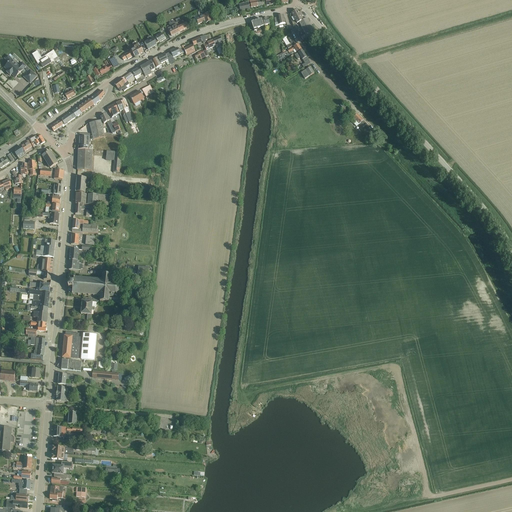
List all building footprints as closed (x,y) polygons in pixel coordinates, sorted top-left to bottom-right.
[(246,2),(246,5),(240,7),(239,7),(236,8),(238,13),(241,12),(250,10),(248,1),(246,2)] [(294,17),(292,18),(294,22),(296,20),(297,23),(299,22),(308,38),(316,34),(307,18),(304,20),(302,16),(303,16),(301,12),(299,14),(297,10),(292,13),(294,17)] [(200,18),(196,19),(198,24),(205,22),(203,16),(203,14),(202,12),(198,13),(200,18)] [(208,14),(203,16),(205,22),(206,24),(211,22),(208,14)] [(275,18),(275,24),(276,26),(279,26),(280,28),(283,27),(283,25),(286,24),(284,15),(278,17),(278,18),(275,18)] [(263,25),(261,20),(252,23),(255,31),(257,30),(256,30),(256,31),(256,32),(256,33),(257,33),(258,33),(266,31),(263,25)] [(177,26),(180,32),(189,28),(187,23),(180,27),(179,24),(177,25),(177,26)] [(177,26),(177,25),(169,28),(168,28),(169,29),(170,32),(172,36),(180,32),(177,26)] [(153,38),(154,40),(156,44),(166,38),(162,33),(161,34),(162,35),(157,38),(156,37),(153,38)] [(292,34),(287,36),(283,39),(288,48),(292,46),(297,44),(292,34)] [(214,40),(213,41),(217,50),(224,47),(220,37),(219,38),(214,40)] [(148,41),(145,43),(149,50),(157,46),(156,44),(154,40),(153,40),(152,39),(148,41)] [(208,43),(204,46),(205,47),(207,51),(210,49),(215,47),(213,41),(211,41),(212,41),(208,43)] [(289,53),(294,51),(295,53),(302,50),(298,44),(294,47),(294,48),(293,49),(292,48),(288,50),(289,53)] [(135,47),(136,49),(140,55),(144,53),(139,45),(135,47)] [(184,49),(186,54),(187,56),(190,55),(189,53),(195,50),(192,45),(184,49)] [(166,55),(170,64),(175,62),(174,58),(181,54),(183,53),(181,49),(178,50),(177,48),(170,52),(171,53),(166,55)] [(131,51),(134,56),(135,58),(140,55),(136,49),(132,52),(131,51)] [(298,60),(301,58),(305,64),(302,66),(304,68),(311,64),(302,50),(295,55),(298,60)] [(134,56),(131,51),(125,55),(125,54),(124,55),(124,56),(122,58),(124,61),(127,58),(128,59),(134,56)] [(38,52),(32,56),(38,65),(40,63),(43,67),(52,62),(53,61),(54,61),(53,60),(57,58),(54,52),(49,55),(42,59),(38,52)] [(165,54),(158,58),(161,64),(166,62),(167,66),(170,64),(166,55),(165,54)] [(109,61),(113,68),(119,65),(115,58),(109,61)] [(161,64),(158,58),(152,61),(158,71),(163,68),(161,64)] [(20,73),(25,68),(29,72),(24,78),(30,83),(37,77),(30,71),(26,67),(22,63),(18,67),(11,61),(4,68),(8,71),(7,73),(10,76),(11,75),(15,78),(20,73)] [(151,61),(147,64),(152,74),(157,71),(156,70),(151,61)] [(152,74),(147,64),(141,67),(143,73),(145,75),(146,77),(152,74)] [(95,65),(91,67),(97,77),(101,74),(102,75),(113,68),(111,65),(100,72),(95,65)] [(141,67),(132,73),(134,76),(135,76),(136,77),(135,78),(138,83),(138,84),(145,80),(144,78),(143,76),(141,77),(140,75),(143,73),(141,67)] [(314,73),(311,67),(301,73),(305,79),(314,73)] [(118,81),(115,84),(115,85),(120,92),(123,90),(124,91),(124,92),(127,89),(126,87),(130,85),(129,84),(128,82),(134,77),(131,73),(124,78),(122,79),(118,81)] [(91,86),(95,83),(91,76),(87,79),(91,86)] [(146,97),(153,93),(149,86),(142,90),(146,97)] [(66,95),(63,96),(66,101),(68,99),(77,94),(75,90),(74,90),(73,87),(71,88),(73,91),(66,95)] [(100,101),(103,97),(105,95),(104,93),(102,91),(99,93),(96,95),(93,98),(91,99),(90,99),(90,100),(94,106),(95,105),(96,105),(97,105),(97,104),(98,103),(100,101)] [(145,100),(139,91),(134,95),(130,97),(134,105),(141,101),(142,102),(145,100)] [(89,109),(94,106),(90,100),(89,100),(78,108),(82,114),(83,113),(89,109)] [(124,100),(120,102),(126,114),(126,115),(129,122),(129,123),(131,128),(134,127),(132,122),(133,121),(129,114),(130,113),(127,109),(128,108),(124,100)] [(120,102),(116,104),(120,112),(122,111),(124,115),(123,117),(126,124),(129,122),(126,115),(126,114),(120,102)] [(108,109),(112,118),(120,114),(115,104),(108,109)] [(82,114),(78,108),(74,111),(72,112),(76,118),(80,115),(81,116),(82,115),(82,114)] [(64,116),(62,117),(63,119),(64,118),(68,124),(76,118),(72,112),(65,117),(64,116)] [(116,133),(113,125),(110,118),(109,119),(107,115),(104,116),(101,117),(101,118),(104,124),(107,123),(113,134),(116,133)] [(357,115),(353,118),(351,121),(357,127),(359,125),(360,124),(366,131),(369,128),(368,127),(366,125),(367,125),(357,115)] [(63,119),(62,117),(61,119),(61,120),(51,127),(54,132),(65,125),(68,124),(64,118),(63,119)] [(94,140),(105,138),(101,121),(90,124),(94,140)] [(113,125),(116,133),(121,130),(117,123),(113,125)] [(80,134),(80,147),(89,147),(90,134),(80,134)] [(37,136),(30,140),(32,144),(34,144),(36,142),(37,145),(40,144),(41,145),(45,143),(41,136),(40,137),(38,138),(37,137),(37,136)] [(29,142),(30,141),(29,140),(25,143),(23,144),(24,146),(22,147),(25,151),(32,147),(29,142)] [(24,151),(22,148),(21,147),(17,149),(14,151),(15,153),(16,155),(19,159),(23,157),(26,155),(24,151)] [(78,150),(78,171),(92,171),(93,151),(90,151),(78,150)] [(43,156),(50,168),(58,164),(51,151),(43,156)] [(120,173),(122,153),(106,152),(106,160),(114,161),(113,173),(120,173)] [(0,167),(1,168),(9,163),(6,158),(0,161),(0,167)] [(55,177),(55,180),(63,181),(64,172),(56,171),(55,177)] [(77,177),(76,192),(85,193),(87,178),(77,177)] [(10,180),(3,183),(5,188),(5,189),(6,191),(11,189),(10,186),(12,186),(10,180)] [(21,199),(22,195),(22,189),(23,189),(23,185),(20,185),(20,189),(14,189),(14,195),(14,199),(21,199)] [(49,190),(43,189),(42,193),(61,195),(62,186),(55,185),(54,192),(53,192),(53,191),(49,190)] [(108,206),(109,196),(77,194),(76,214),(81,215),(81,210),(85,210),(85,208),(90,209),(90,205),(108,206)] [(53,197),(52,201),(48,201),(48,203),(57,204),(60,205),(61,198),(59,198),(60,196),(49,195),(49,197),(53,197)] [(48,214),(59,214),(59,212),(60,205),(47,204),(46,212),(48,213),(48,214)] [(59,214),(48,214),(35,213),(35,217),(37,217),(37,218),(43,218),(43,217),(49,217),(48,219),(50,219),(50,224),(58,225),(59,215),(59,214)] [(84,221),(73,220),(72,232),(83,233),(98,234),(98,227),(83,225),(83,228),(81,228),(81,230),(80,230),(81,225),(84,225),(84,224),(88,224),(89,222),(84,221)] [(35,222),(23,222),(23,229),(34,230),(35,222)] [(72,235),(71,245),(79,245),(80,235),(72,235)] [(94,246),(95,237),(87,236),(86,245),(94,246)] [(36,251),(36,256),(54,258),(55,241),(45,240),(45,247),(40,246),(40,251),(36,251)] [(70,260),(78,261),(79,256),(81,256),(82,255),(82,252),(81,251),(79,251),(79,250),(71,249),(70,260)] [(46,273),(52,273),(53,260),(43,259),(43,264),(40,263),(37,266),(37,270),(42,271),(42,272),(46,272),(46,273)] [(78,261),(70,260),(69,270),(75,271),(79,271),(82,269),(83,265),(83,262),(78,261)] [(46,272),(42,272),(39,271),(31,270),(30,270),(29,276),(36,277),(37,275),(44,276),(44,281),(51,282),(52,273),(46,273),(46,272)] [(101,299),(101,301),(100,302),(101,302),(103,302),(103,304),(107,304),(107,303),(109,303),(110,303),(111,303),(119,304),(120,299),(119,299),(120,294),(119,293),(120,292),(121,292),(121,290),(122,289),(121,289),(120,287),(121,287),(120,286),(119,287),(118,286),(118,285),(118,286),(116,286),(116,285),(115,285),(116,282),(116,276),(113,276),(112,276),(107,276),(107,275),(106,274),(105,276),(104,275),(103,275),(102,275),(103,276),(103,280),(102,280),(101,280),(96,280),(96,279),(95,280),(91,279),(90,279),(86,278),(86,279),(86,278),(85,278),(85,279),(81,279),(80,278),(80,279),(75,278),(74,278),(74,279),(73,279),(73,278),(72,278),(72,279),(71,280),(71,279),(70,280),(71,280),(71,281),(71,282),(70,282),(70,283),(69,284),(70,284),(69,288),(70,289),(69,290),(69,289),(68,290),(68,291),(68,292),(69,292),(70,293),(69,294),(70,294),(73,294),(73,295),(74,295),(78,295),(78,296),(79,296),(79,295),(84,296),(83,297),(84,297),(84,296),(85,296),(85,297),(88,297),(88,296),(89,296),(88,297),(89,297),(89,296),(94,296),(94,297),(94,296),(99,297),(99,299),(101,299)] [(30,283),(29,287),(36,288),(36,291),(50,293),(51,285),(30,283)] [(48,308),(50,293),(36,291),(29,290),(29,294),(34,295),(33,306),(48,308)] [(89,297),(88,297),(88,302),(83,302),(82,314),(88,315),(87,321),(91,321),(92,315),(92,311),(95,311),(96,309),(96,307),(97,304),(100,300),(101,301),(101,299),(99,299),(99,297),(94,296),(94,297),(94,296),(89,296),(89,297)] [(34,312),(34,318),(38,318),(37,323),(47,324),(48,313),(39,313),(34,312)] [(30,322),(30,326),(31,326),(37,326),(36,331),(37,331),(38,331),(38,332),(46,332),(47,330),(46,328),(47,324),(37,323),(30,322)] [(66,336),(64,336),(64,345),(62,345),(62,349),(63,349),(62,358),(70,359),(71,358),(82,359),(82,360),(94,361),(97,335),(84,334),(84,338),(79,337),(79,334),(66,333),(66,336)] [(31,341),(31,345),(36,346),(45,347),(45,340),(36,339),(31,338),(31,341)] [(31,359),(31,360),(42,361),(43,361),(43,356),(44,356),(45,347),(36,346),(35,351),(34,351),(34,355),(32,355),(32,360),(31,359)] [(63,360),(62,370),(81,372),(82,362),(73,361),(73,360),(69,359),(69,360),(63,360)] [(40,379),(40,370),(33,370),(32,375),(29,375),(29,378),(40,379)] [(14,382),(15,372),(2,371),(0,381),(14,382)] [(93,371),(93,378),(119,381),(119,380),(119,374),(115,373),(112,373),(93,371)] [(59,385),(58,387),(66,388),(72,389),(72,385),(66,385),(67,380),(73,380),(73,376),(59,374),(58,385),(59,385)] [(28,381),(21,381),(20,385),(30,387),(29,391),(34,392),(34,391),(38,392),(38,386),(35,385),(27,384),(28,381)] [(66,388),(58,387),(58,392),(57,392),(56,396),(57,396),(57,401),(67,402),(68,395),(66,394),(66,388)] [(86,416),(86,412),(78,411),(77,413),(69,412),(68,424),(76,425),(77,415),(86,416)] [(4,431),(2,430),(2,432),(1,433),(0,433),(0,450),(10,451),(11,443),(14,443),(14,437),(11,437),(12,428),(5,427),(4,431)] [(66,428),(54,427),(54,434),(53,434),(53,436),(54,437),(65,438),(68,439),(68,438),(69,432),(82,433),(82,429),(73,428),(73,429),(66,428)] [(32,470),(32,459),(25,458),(24,465),(13,464),(13,468),(32,470)] [(53,466),(52,474),(54,474),(54,477),(60,478),(61,474),(63,475),(64,468),(73,469),(73,464),(62,463),(62,467),(53,466)] [(30,480),(31,473),(18,472),(18,477),(14,476),(14,479),(22,480),(22,479),(30,480)] [(12,480),(11,483),(12,483),(20,483),(19,489),(29,490),(30,481),(22,481),(12,480)] [(51,487),(50,499),(52,500),(52,501),(55,502),(56,500),(57,500),(58,498),(61,498),(61,496),(62,496),(63,491),(63,488),(60,487),(51,487)] [(77,488),(76,497),(86,498),(86,489),(77,488)] [(10,501),(9,509),(16,510),(16,505),(20,506),(20,509),(28,509),(28,503),(13,502),(14,501),(10,501)]
